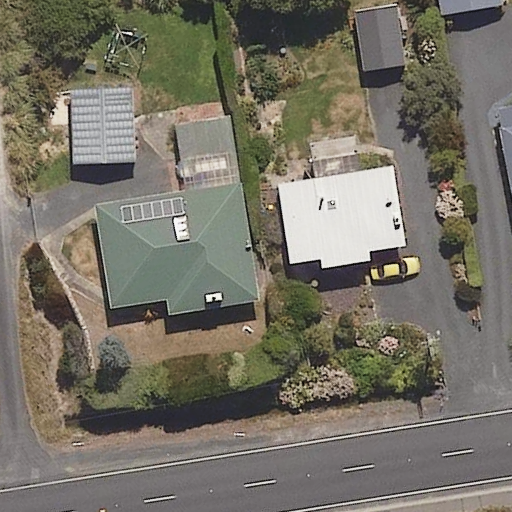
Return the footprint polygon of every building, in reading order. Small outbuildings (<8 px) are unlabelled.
[(441,0),(444,19),(504,10),(502,0),(441,0)] [(366,75),(407,69),(399,9),(358,15),(366,75)] [(137,165),(134,91),(52,94),(54,129),(76,128),(78,167),(137,165)] [(511,105),(500,108),(511,176),(511,105)] [(172,320),(260,307),(232,122),(176,130),(186,197),(99,211),(114,313),(170,304),(172,320)] [(293,271),(323,266),(325,275),(372,268),(371,260),(406,255),(395,171),(360,176),(355,137),(276,148),(293,271)]
